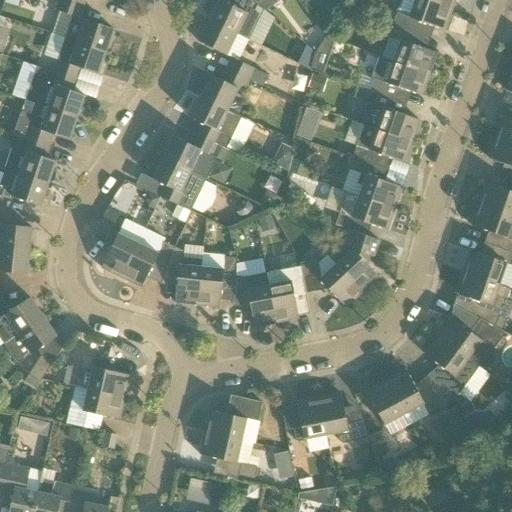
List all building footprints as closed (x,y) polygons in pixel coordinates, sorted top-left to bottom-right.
[(65,38),(77,42),(106,52),(114,30),(79,18),(83,6),(64,0),(59,0),(56,11),(60,12),(53,34),(65,38)] [(236,34),(248,40),(262,10),(262,9),(251,0),(232,0),(230,5),(220,0),(219,0),(209,22),(236,34)] [(251,0),(262,9),(274,0),(251,0)] [(445,31),(452,9),(426,0),(415,0),(409,18),(405,16),(397,14),(393,25),(419,34),(422,23),(445,31)] [(426,0),(452,9),(455,0),(426,0)] [(393,25),(393,26),(377,21),(375,28),(390,33),(389,37),(391,37),(388,45),(398,49),(394,62),(429,74),(437,53),(415,45),(419,34),(393,25)] [(199,42),(226,55),(236,34),(209,22),(199,42)] [(106,52),(77,42),(65,38),(58,61),(54,73),(78,81),(82,69),(99,75),(106,52)] [(422,96),(429,74),(394,62),(379,57),(372,79),(374,79),(370,90),(378,93),(395,99),(400,88),(422,96)] [(232,58),(227,69),(249,80),(248,82),(261,89),(268,76),(254,69),(238,61),(232,58)] [(78,81),(54,73),(37,67),(26,101),(35,104),(77,118),(85,96),(74,92),(78,81)] [(243,92),(248,82),(249,80),(227,69),(221,80),(211,75),(201,97),(228,110),(238,89),(243,92)] [(319,90),(324,77),(313,74),(308,87),(319,90)] [(360,123),(412,142),(419,120),(391,111),(395,99),(378,93),(370,90),(359,86),(353,98),(368,103),(360,123)] [(242,117),(228,110),(201,97),(190,118),(200,123),(195,134),(217,145),(227,149),(242,117)] [(70,141),(77,118),(35,104),(32,114),(22,111),(14,135),(49,147),(53,135),(70,141)] [(301,136),(315,138),(319,109),(305,107),(301,136)] [(511,118),(504,116),(496,137),(511,142),(511,118)] [(412,142),(360,123),(360,124),(352,122),(344,142),(357,146),(353,158),(379,167),(383,156),(405,163),(412,142)] [(212,156),(217,145),(195,134),(190,145),(174,137),(164,158),(191,171),(206,179),(216,158),(212,156)] [(12,148),(5,170),(20,175),(20,173),(49,183),(50,181),(54,182),(57,170),(54,169),(56,162),(45,158),(49,147),(14,135),(10,147),(12,148)] [(511,142),(496,137),(489,159),(511,166),(511,142)] [(289,168),(295,148),(281,144),(274,164),(289,168)] [(191,211),(206,179),(191,171),(164,158),(153,180),(163,185),(158,196),(180,206),(191,211)] [(342,192),(346,193),(347,192),(395,209),(402,188),(380,180),(384,169),(379,167),(353,158),(349,170),(342,192)] [(49,183),(20,173),(20,175),(5,170),(0,185),(0,188),(4,190),(1,198),(12,201),(13,198),(41,207),(49,183)] [(486,183),(479,204),(511,215),(511,192),(509,191),(486,183)] [(336,225),(348,230),(348,229),(362,234),(366,223),(387,230),(395,209),(347,192),(346,193),(340,213),(336,225)] [(511,239),(507,238),(511,223),(511,215),(479,204),(471,226),(493,233),(489,245),(496,247),(511,252),(511,239)] [(270,216),(259,220),(262,233),(274,230),(270,216)] [(0,241),(0,248),(30,251),(32,228),(2,225),(0,241)] [(348,230),(344,241),(354,249),(337,265),(362,292),(379,277),(367,264),(370,255),(374,256),(380,241),(362,235),(362,234),(348,229),(348,230)] [(122,278),(138,244),(111,231),(105,242),(113,246),(102,268),(122,278)] [(171,255),(175,247),(164,242),(160,250),(159,254),(138,244),(122,278),(142,288),(153,266),(165,271),(171,255)] [(201,261),(184,259),(186,253),(175,247),(171,255),(165,271),(166,271),(164,276),(178,277),(175,303),(197,305),(201,268),(200,268),(201,261)] [(511,265),(511,252),(496,247),(493,258),(471,251),(464,272),(499,285),(506,263),(510,265),(511,265)] [(0,248),(0,272),(27,275),(30,251),(0,248)] [(236,265),(237,265),(237,259),(225,257),(224,266),(223,270),(201,268),(197,305),(220,308),(223,284),(234,285),(236,265)] [(277,323),(267,274),(266,274),(263,259),(237,265),(236,265),(234,285),(233,304),(240,304),(250,304),(255,327),(277,323)] [(337,265),(321,279),(317,260),(300,263),(301,267),(306,294),(328,289),(346,308),(362,292),(337,265)] [(294,296),(306,294),(301,267),(267,274),(277,323),(299,319),(294,296)] [(510,289),(499,285),(464,272),(456,294),(480,302),(475,316),(480,319),(501,330),(507,319),(506,319),(508,314),(502,310),(510,289)] [(0,318),(0,336),(5,344),(19,334),(44,317),(30,298),(0,318)] [(457,306),(453,316),(469,322),(473,311),(457,306)] [(19,334),(5,344),(18,363),(32,354),(57,337),(44,317),(19,334)] [(451,318),(438,336),(468,359),(480,367),(482,367),(485,365),(488,364),(490,361),(491,359),(492,356),(493,353),(492,350),(503,331),(501,330),(480,319),(470,332),(451,318)] [(455,377),(468,359),(438,336),(424,354),(444,369),(430,380),(443,395),(449,402),(459,394),(454,387),(453,388),(449,382),(454,376),(455,377)] [(29,375),(40,383),(54,362),(42,355),(29,375)] [(88,389),(125,398),(130,376),(105,370),(108,362),(95,359),(88,389)] [(430,380),(418,391),(406,370),(386,381),(404,414),(410,426),(428,416),(427,414),(438,407),(440,410),(449,402),(443,395),(430,380)] [(384,424),(404,414),(386,381),(367,392),(384,424)] [(125,398),(88,389),(88,390),(76,387),(68,420),(77,422),(79,410),(83,411),(120,420),(125,398)] [(360,414),(346,419),(341,394),(318,398),(326,435),(336,433),(339,445),(357,440),(360,449),(372,444),(368,436),(360,414)] [(205,433),(242,441),(247,419),(259,422),(263,403),(239,397),(234,416),(210,411),(205,433)] [(296,441),(326,435),(318,398),(297,403),(302,427),(294,429),(296,441)] [(368,436),(372,444),(383,440),(380,432),(368,436)] [(114,449),(117,435),(107,433),(103,447),(114,449)] [(237,463),(242,441),(205,433),(200,455),(237,463)] [(7,464),(10,447),(0,444),(0,495),(1,495),(7,464)] [(288,452),(275,455),(277,465),(290,462),(288,452)] [(33,511),(38,492),(26,490),(30,469),(7,464),(1,495),(12,498),(9,511),(33,511)] [(255,467),(249,466),(241,464),(238,476),(247,478),(255,480),(258,468),(255,467)] [(38,492),(33,511),(70,511),(76,487),(53,482),(50,495),(38,492)] [(76,487),(70,511),(108,511),(109,508),(96,505),(99,492),(76,487)] [(431,491),(436,506),(447,503),(443,487),(431,491)]
